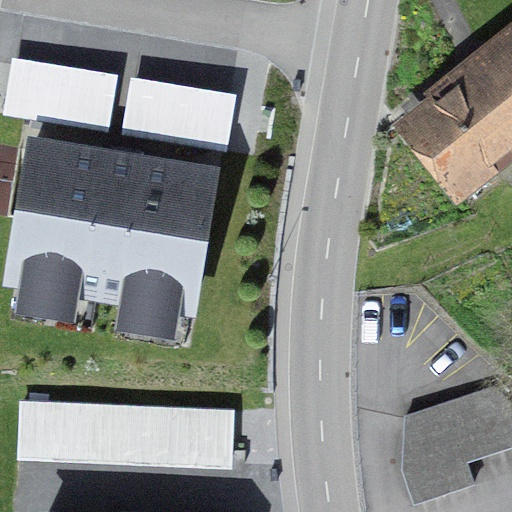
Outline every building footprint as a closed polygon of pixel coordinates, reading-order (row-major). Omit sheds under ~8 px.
[(511,147),(511,148),(511,47),(464,85),(454,73),(424,98),(434,109),(404,133),(452,193),(511,147)] [(112,123),(119,68),(16,54),(8,109),(112,123)] [(231,146),(238,91),(135,77),(127,132),(231,146)] [(217,172),(2,141),(0,153),(0,245),(9,247),(1,299),(194,327),(217,172)] [(469,487),(462,465),(511,448),(511,422),(506,406),(490,390),(402,419),(399,472),(410,507),(469,487)] [(221,425),(22,417),(20,467),(219,475),(221,425)]
